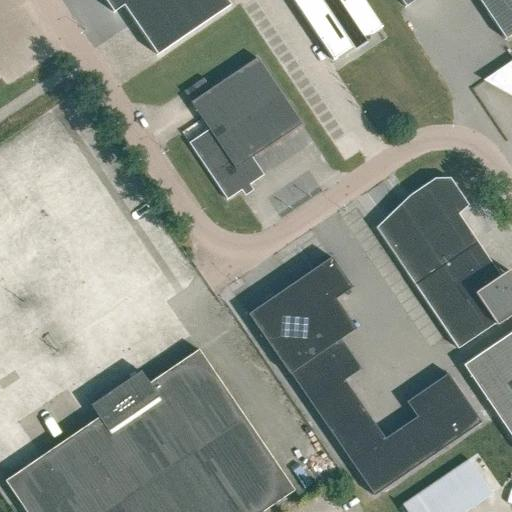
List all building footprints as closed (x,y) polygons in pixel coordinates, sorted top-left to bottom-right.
[(123,7),(134,23),(156,56),(230,6),(225,0),(103,0),(113,14),(123,7)] [(370,35),(381,28),(380,27),(361,0),(290,0),(332,61),(352,47),(348,41),(370,35)] [(511,0),(399,0),(405,8),(416,0),(477,0),(504,40),(511,35),(511,0)] [(301,125),(256,58),(190,103),(208,131),(188,144),(226,201),(241,190),(239,187),(246,183),(248,186),(263,176),(252,158),(301,125)] [(511,63),(487,81),(488,82),(491,80),(511,91),(511,63)] [(511,282),(506,287),(458,215),(467,206),(458,192),(458,193),(449,180),(434,180),(409,197),(413,203),(375,229),(457,350),(511,312),(511,282)] [(247,316),(288,376),(289,376),(373,498),(480,425),(447,376),(405,404),(415,419),(383,440),(344,382),(360,371),(340,341),(355,331),(335,301),(352,289),(331,259),(247,316)] [(4,482),(24,511),(263,511),(294,492),(198,351),(148,385),(140,373),(90,407),(98,418),(4,482)] [(511,400),(511,376),(501,384),(511,400)] [(466,511),(492,495),(468,461),(402,506),(402,505),(401,506),(405,511),(466,511)]
